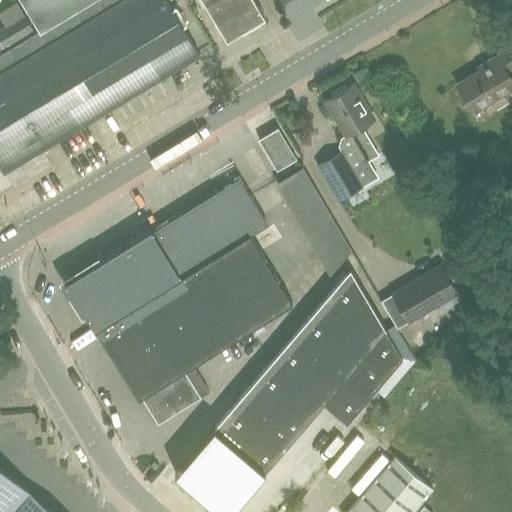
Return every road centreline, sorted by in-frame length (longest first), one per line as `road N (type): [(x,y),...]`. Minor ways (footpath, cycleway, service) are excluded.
road 1 (secondary): [(0,253),(421,0)]
road 2 (unclassified): [(154,511),(111,464),(0,283)]
